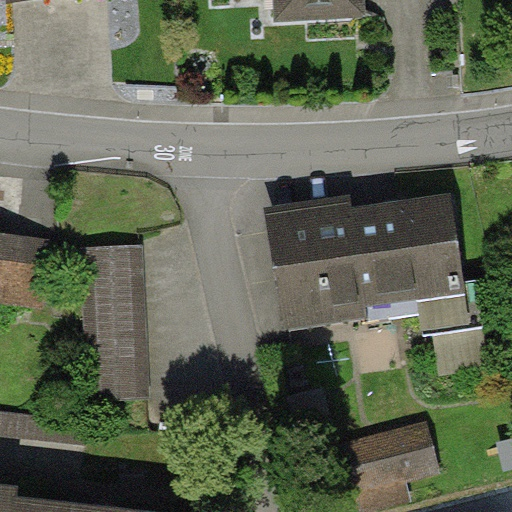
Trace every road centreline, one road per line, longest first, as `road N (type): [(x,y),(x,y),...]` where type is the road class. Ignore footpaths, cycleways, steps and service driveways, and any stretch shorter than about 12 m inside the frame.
road 1 (residential): [(281,511),(203,179),(204,150)]
road 2 (residential): [(204,150),(435,144),(511,131)]
road 3 (residential): [(0,135),(204,150)]
